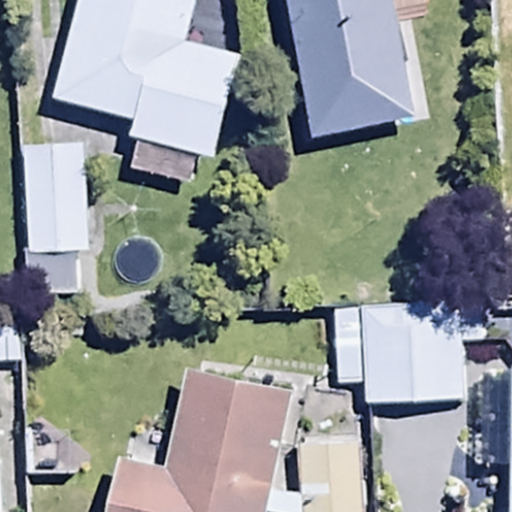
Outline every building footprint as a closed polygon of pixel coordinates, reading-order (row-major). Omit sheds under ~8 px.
[(80,0),(54,103),(133,123),(129,137),(141,140),(132,175),(187,189),(194,159),(213,164),(241,55),(192,42),(202,0),(80,0)] [(284,0),(309,141),(417,122),(396,0),(284,0)] [(75,258),(88,258),(87,150),(28,151),(30,298),(76,298),(75,258)] [(365,388),(365,407),(465,405),(464,341),(481,341),(480,304),(421,305),(420,289),(358,290),(359,312),(332,312),(334,389),(365,388)] [(25,328),(0,329),(0,369),(27,368),(25,328)] [(365,511),(362,442),(296,446),(299,498),(274,493),(296,389),(184,366),(170,436),(137,429),(129,465),(118,462),(107,511),(365,511)]
